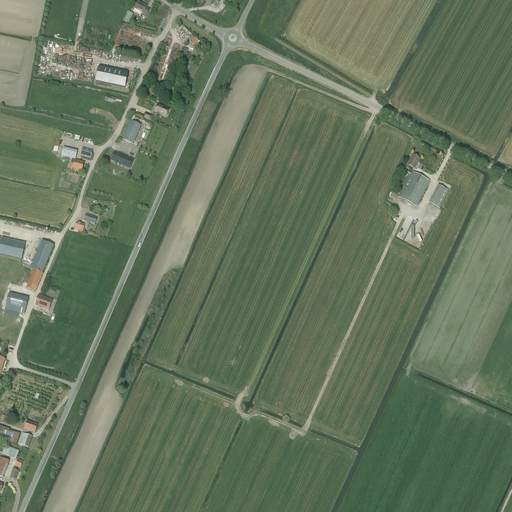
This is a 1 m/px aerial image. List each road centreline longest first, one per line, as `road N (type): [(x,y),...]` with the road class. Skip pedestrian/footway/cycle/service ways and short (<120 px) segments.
road 1 (unclassified): [(21,511),(228,43)]
road 2 (unclassified): [(511,177),(238,41)]
road 3 (unclassified): [(65,230),(92,163),(121,125),(177,9)]
road 4 (track): [(258,66),(369,111),(374,105),(277,36)]
